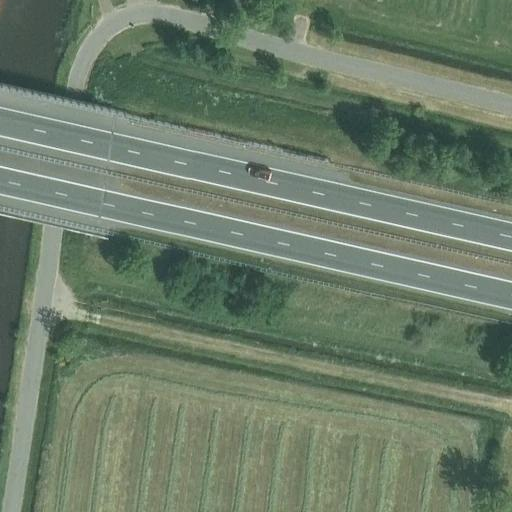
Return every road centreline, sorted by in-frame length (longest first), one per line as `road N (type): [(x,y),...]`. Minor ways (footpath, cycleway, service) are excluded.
road 1 (trunk): [(511,237),(0,121)]
road 2 (trunk): [(0,179),(511,294)]
road 3 (unclassified): [(511,106),(166,12),(123,17),(105,30),(78,102)]
road 4 (unclassified): [(11,511),(78,102)]
